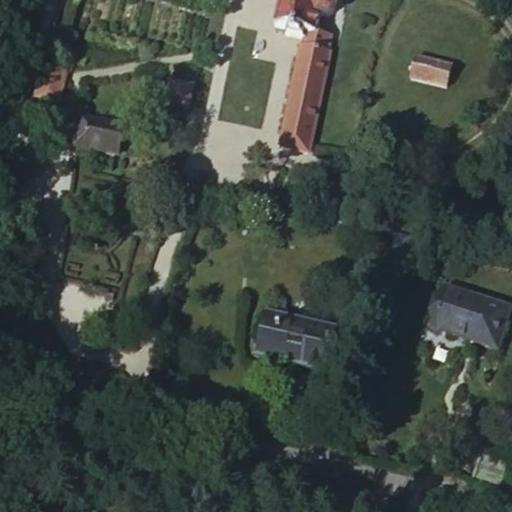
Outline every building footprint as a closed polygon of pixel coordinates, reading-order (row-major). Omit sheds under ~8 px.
[(299,39),(280,150),(316,157),(335,45),(319,43),(322,19),(326,20),(334,12),(336,9),(337,4),(328,1),(327,0),(282,0),(285,1),(277,34),(299,39)] [(455,72),(415,65),(411,86),(451,93),(455,72)] [(40,71),(32,99),(57,109),(65,81),(40,71)] [(171,87),(164,116),(190,122),(197,92),(171,87)] [(81,128),(75,161),(112,169),(120,137),(81,128)] [(432,295),(422,335),(491,353),(501,312),(432,295)] [(268,320),(257,366),(330,381),(341,335),(268,320)]
